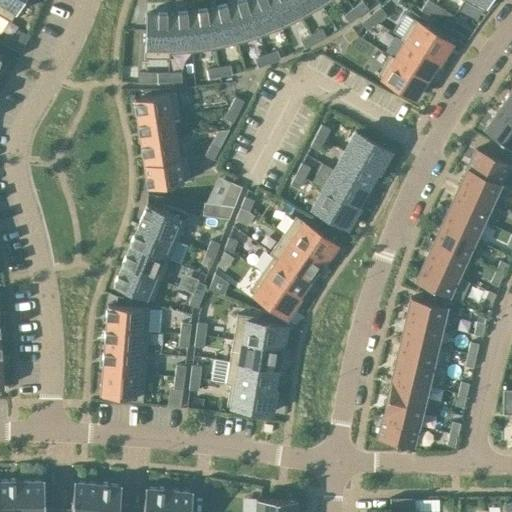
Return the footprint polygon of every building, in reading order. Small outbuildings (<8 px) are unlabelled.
[(0,0),(0,14),(11,21),(22,0),(0,0)] [(260,36),(247,0),(237,0),(227,3),(238,43),(260,36)] [(247,0),(260,36),(281,28),(269,0),(247,0)] [(269,0),(281,28),(302,17),(293,0),(269,0)] [(323,6),(318,0),(293,0),(302,17),(323,6)] [(353,7),(359,15),(369,8),(363,0),(353,7)] [(428,13),(434,3),(429,0),(424,0),(420,8),(428,13)] [(464,0),(484,10),(488,0),(464,0)] [(238,43),(227,3),(207,8),(215,48),(238,43)] [(434,3),(428,13),(436,18),(442,8),(434,3)] [(380,6),(371,14),(377,21),(386,14),(380,6)] [(349,22),(359,15),(353,7),(344,14),(349,22)] [(215,48),(207,8),(187,11),(192,52),(215,48)] [(192,52),(187,11),(167,12),(169,58),(170,58),(170,53),(192,52)] [(169,58),(167,12),(146,12),(144,58),(169,58)] [(450,27),(456,17),(448,12),(442,22),(450,27)] [(367,29),(377,21),(371,14),(361,21),(367,29)] [(401,37),(439,61),(451,42),(413,18),(401,37)] [(348,42),(358,35),(353,27),(343,34),(348,42)] [(322,28),(312,34),(316,42),(327,37),(322,28)] [(316,42),(312,34),(301,39),(305,48),(316,42)] [(439,61),(401,37),(401,38),(405,40),(394,57),(390,54),(390,55),(426,78),(431,70),(433,71),(435,68),(439,61)] [(20,52),(25,43),(14,38),(10,47),(20,52)] [(280,59),(277,50),(266,54),(269,63),(280,59)] [(254,58),(258,67),(269,63),(266,54),(254,58)] [(426,78),(390,55),(378,74),(414,97),(415,95),(417,96),(423,87),(421,86),(426,78)] [(232,74),(230,64),(218,66),(220,76),(232,74)] [(218,66),(206,69),(208,78),(220,76),(218,66)] [(169,72),(169,81),(181,81),(181,71),(169,72)] [(157,72),(157,82),(169,81),(169,72),(157,72)] [(511,91),(510,90),(497,108),(511,119),(511,91)] [(134,99),(138,121),(179,114),(176,92),(134,99)] [(238,111),(243,100),(235,96),(229,106),(238,111)] [(229,106),(224,117),(232,122),(238,111),(229,106)] [(483,128),(511,148),(511,119),(497,108),(483,128)] [(138,121),(141,142),(175,137),(172,116),(179,115),(179,114),(138,121)] [(316,134),(324,139),(330,128),(321,124),(316,134)] [(355,130),(344,150),(379,170),(390,150),(355,130)] [(324,139),(316,134),(310,145),(319,149),(324,139)] [(175,137),(141,142),(145,163),(186,157),(186,156),(179,157),(175,137)] [(210,143),(205,154),(213,158),(219,148),(210,143)] [(467,168),(499,182),(508,163),(476,148),(467,168)] [(334,169),(366,187),(371,179),(373,180),(379,170),(344,150),(334,169)] [(186,157),(145,163),(148,186),(189,179),(186,157)] [(304,177),(310,166),(301,162),(296,173),(304,177)] [(491,201),(499,182),(467,168),(458,186),(491,201)] [(334,169),(323,188),(358,207),(364,197),(362,195),(366,187),(334,169)] [(296,173),(290,183),(299,188),(304,177),(296,173)] [(231,182),(220,204),(234,206),(242,186),(231,182)] [(491,201),(458,186),(450,205),(482,220),(491,201)] [(347,227),(358,207),(323,188),(312,207),(347,227)] [(244,196),(240,207),(249,210),(253,199),(244,196)] [(147,202),(138,223),(177,239),(188,212),(165,203),(163,209),(147,202)] [(220,204),(219,213),(222,217),(229,218),(234,206),(220,204)] [(441,223),(474,238),(482,220),(450,205),(441,223)] [(254,215),(249,211),(240,207),(235,219),(247,224),(254,215)] [(283,234),(324,262),(336,244),(296,215),(283,234)] [(138,223),(130,243),(169,259),(177,239),(138,223)] [(433,242),(465,257),(474,238),(441,223),(433,242)] [(324,262),(283,234),(270,251),(309,278),(315,271),(317,272),(324,262)] [(228,237),(224,248),(233,251),(237,240),(228,237)] [(210,239),(206,250),(215,254),(219,243),(210,239)] [(457,275),(465,257),(433,242),(424,260),(457,275)] [(169,259),(130,243),(129,245),(122,263),(161,279),(169,259)] [(202,261),(210,265),(215,254),(206,250),(202,261)] [(309,278),(270,251),(270,252),(274,255),(262,272),(299,297),(306,288),(304,286),(309,278)] [(415,280),(448,295),(457,275),(424,260),(415,280)] [(500,260),(495,270),(503,274),(508,263),(500,260)] [(122,263),(114,284),(153,300),(161,279),(122,263)] [(497,285),(503,274),(495,270),(490,282),(497,285)] [(223,294),(228,282),(215,272),(208,288),(223,294)] [(299,297),(262,272),(249,290),(286,316),(299,297)] [(202,295),(206,284),(197,281),(193,292),(202,295)] [(496,293),(488,290),(483,301),(491,304),(496,293)] [(193,292),(188,303),(197,307),(202,295),(193,292)] [(441,325),(445,304),(411,296),(406,317),(441,325)] [(106,327),(148,330),(150,307),(107,304),(106,327)] [(233,339),(282,347),(286,325),(257,320),(258,316),(237,313),(233,339)] [(441,325),(406,317),(401,337),(436,345),(441,325)] [(181,321),(180,333),(189,334),(191,322),(181,321)] [(195,333),(205,334),(206,323),(197,321),(195,333)] [(484,323),(476,321),(474,333),(482,335),(484,323)] [(106,327),(104,349),(146,352),(148,330),(106,327)] [(180,333),(178,345),(188,346),(189,334),(180,333)] [(195,333),(194,345),(203,346),(205,334),(195,333)] [(436,345),(401,337),(396,357),(431,365),(436,345)] [(229,360),(276,368),(277,359),(280,359),(282,347),(233,339),(229,360)] [(467,354),(475,356),(478,343),(470,341),(467,354)] [(102,370),(144,374),(146,352),(104,349),(102,370)] [(473,367),(475,356),(467,354),(465,365),(473,367)] [(396,357),(392,377),(426,385),(431,365),(396,357)] [(274,377),(276,368),(229,360),(226,382),(275,390),(277,378),(274,377)] [(176,364),(174,376),(184,377),(185,365),(176,364)] [(192,364),(190,376),(200,377),(201,365),(192,364)] [(144,374),(102,370),(100,393),(118,394),(117,398),(142,400),(144,374)] [(174,376),(173,388),(182,389),(184,377),(174,376)] [(198,389),(200,377),(190,376),(189,388),(198,389)] [(422,405),(426,385),(392,377),(387,396),(422,405)] [(458,392),(466,394),(469,383),(461,381),(458,392)] [(226,382),(225,383),(230,383),(227,405),(271,412),(275,390),(226,382)] [(511,388),(503,388),(502,413),(511,413),(511,388)] [(463,406),(466,394),(458,392),(455,404),(463,406)] [(387,396),(382,416),(417,425),(422,405),(387,396)] [(382,416),(377,438),(412,446),(417,425),(382,416)] [(452,420),(449,432),(457,434),(460,422),(452,420)] [(457,434),(449,432),(446,444),(455,446),(457,434)] [(0,511),(20,511),(20,479),(16,479),(16,478),(10,478),(10,479),(0,479),(0,511)] [(57,511),(58,509),(44,508),(44,479),(20,479),(20,511),(57,511)] [(58,509),(57,511),(94,511),(97,482),(74,480),(71,509),(58,509)] [(209,480),(208,490),(216,490),(219,487),(220,481),(209,480)] [(118,511),(121,484),(108,483),(108,482),(102,481),(102,482),(97,482),(94,511),(118,511)] [(143,511),(166,511),(169,488),(164,487),(159,486),(158,487),(145,486),(143,511)] [(169,488),(166,511),(190,511),(193,490),(169,488)] [(256,511),(296,511),(297,510),(296,510),(297,498),(257,497),(256,511)] [(366,510),(366,511),(417,511),(417,509),(415,509),(415,497),(390,497),(390,510),(366,510)] [(511,511),(511,501),(500,502),(499,511),(511,511)]
